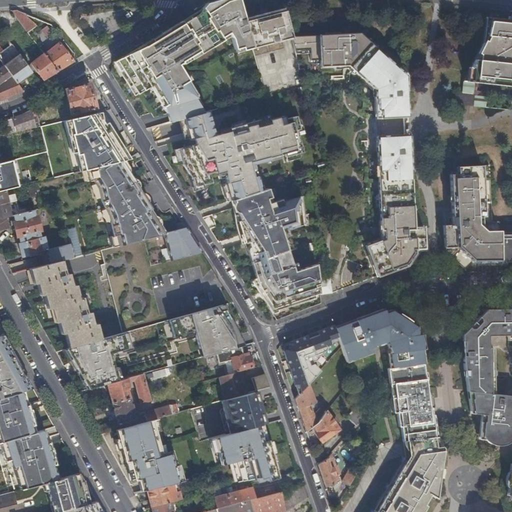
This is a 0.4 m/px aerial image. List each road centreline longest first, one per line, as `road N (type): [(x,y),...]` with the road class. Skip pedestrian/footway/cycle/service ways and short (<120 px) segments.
road 1 (residential): [(87,61),(260,335)]
road 2 (residential): [(511,287),(396,288),(260,335)]
road 3 (secondary): [(0,288),(123,511)]
road 4 (residential): [(260,335),(316,511)]
